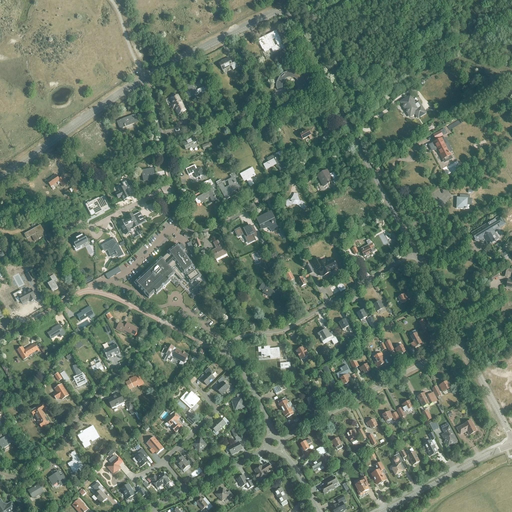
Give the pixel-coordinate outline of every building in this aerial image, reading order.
[(270,36),(267,38),(266,36),(262,38),(263,40),(259,42),(264,52),(271,49),(273,53),(281,49),(282,50),(285,48),(282,43),(275,46),(270,36)] [(236,62),(232,64),(229,59),(227,60),(226,59),(221,62),(222,62),(219,64),(223,71),(231,66),(233,70),(238,67),(236,62)] [(298,82),(304,93),(309,91),(303,79),(303,78),(302,77),(301,76),(300,75),(299,75),(299,74),(298,73),(297,73),(296,72),(295,72),(294,72),(293,72),(292,71),(291,71),(290,71),(289,71),(288,71),(287,72),(286,72),(285,72),(284,73),(283,74),(282,74),(281,75),(280,76),(280,77),(279,78),(278,78),(278,79),(277,80),(277,81),(277,82),(277,83),(276,84),(276,86),(276,87),(276,88),(277,89),(283,88),(282,87),(282,86),(282,85),(282,84),(283,84),(283,83),(283,82),(284,81),(284,80),(285,80),(285,79),(286,79),(286,78),(287,78),(288,78),(289,77),(290,77),(291,77),(292,77),(293,77),(294,78),(295,78),(295,79),(296,79),(297,80),(297,81),(298,81),(298,82)] [(203,87),(197,91),(194,86),(191,88),(190,87),(188,88),(193,97),(201,93),(203,96),(207,94),(203,87)] [(178,96),(177,96),(176,95),(175,95),(174,95),(173,95),(172,96),(171,97),(171,98),(172,99),(171,99),(178,115),(186,111),(178,96)] [(420,117),(425,113),(421,107),(418,109),(411,99),(402,105),(409,115),(416,111),(420,117)] [(120,129),(135,123),(132,116),(117,122),(120,129)] [(310,140),(312,138),(308,131),(301,135),(303,140),(309,137),(310,140)] [(433,135),(435,140),(443,136),(440,131),(433,135)] [(193,147),(194,148),(198,146),(194,138),(183,143),(186,150),(193,147)] [(442,160),(450,156),(444,144),(446,144),(444,139),(438,142),(429,147),(432,152),(434,151),(439,153),(442,160)] [(280,171),(285,168),(277,154),(267,159),(269,163),(263,165),(266,171),(277,165),(280,171)] [(200,168),(197,170),(195,166),(186,170),(189,176),(194,174),(196,179),(204,175),(200,168)] [(254,185),(251,179),(256,176),(254,172),(255,172),(253,168),(240,175),(242,179),(245,177),(250,187),(254,185)] [(153,174),(154,174),(153,169),(150,170),(150,169),(142,171),(143,179),(140,179),(140,182),(144,181),(144,182),(148,181),(148,182),(154,181),(153,174)] [(337,177),(332,180),(327,171),(317,176),(324,187),(333,182),(335,185),(339,182),(337,177)] [(238,190),(238,189),(241,187),(234,174),(230,176),(232,179),(229,181),(230,187),(225,189),(222,184),(220,181),(216,183),(218,186),(226,200),(230,198),(228,195),(238,190)] [(62,178),(59,180),(56,176),(47,182),(51,187),(50,187),(53,191),(56,189),(53,185),(57,183),(60,183),(63,187),(67,184),(62,178)] [(202,184),(205,189),(210,187),(207,181),(202,184)] [(133,193),(126,182),(122,184),(124,187),(118,190),(120,192),(119,192),(120,194),(119,195),(120,195),(121,197),(122,196),(124,200),(131,197),(129,194),(130,194),(131,194),(133,193)] [(213,202),(217,200),(213,193),(217,190),(214,185),(206,190),(208,192),(197,198),(197,199),(196,200),(196,201),(197,204),(199,204),(200,204),(201,203),(202,204),(206,201),(206,200),(210,197),(213,202)] [(75,193),(78,191),(75,186),(72,188),(70,190),(73,195),(75,193)] [(302,209),(304,210),(306,207),(304,206),(305,205),(304,203),(302,201),(300,201),(298,197),(298,194),(294,193),(293,196),(291,200),(289,199),(286,201),(285,203),(287,207),(292,205),(293,204),(296,205),(297,205),(302,209)] [(344,197),(334,203),(336,206),(341,203),(343,207),(346,206),(346,207),(348,206),(351,211),(353,210),(356,216),(361,213),(354,201),(356,201),(351,193),(347,195),(348,197),(345,198),(344,197)] [(467,198),(469,198),(470,195),(462,195),(462,198),(457,198),(456,209),(469,209),(469,205),(467,205),(467,198)] [(100,211),(108,207),(103,198),(94,202),(93,201),(86,205),(90,212),(93,210),(96,215),(101,212),(100,211)] [(127,218),(123,220),(130,233),(135,231),(133,228),(137,226),(138,228),(143,225),(141,221),(148,218),(143,209),(136,213),(135,213),(131,215),(132,217),(128,219),(127,218)] [(75,214),(66,218),(68,222),(77,217),(75,214)] [(274,231),(278,229),(271,215),(265,218),(264,217),(258,220),(262,228),(270,225),(274,231)] [(478,235),(481,239),(481,240),(484,239),(488,246),(494,242),(495,242),(496,242),(496,241),(498,239),(495,233),(493,229),(498,226),(499,228),(506,224),(501,216),(480,229),(480,228),(471,233),(474,238),(478,235)] [(248,225),(236,231),(238,237),(244,234),(247,241),(257,236),(253,227),(252,227),(251,225),(249,226),(248,225)] [(50,233),(45,235),(40,226),(24,234),(27,239),(31,236),(34,241),(44,236),(48,243),(54,240),(50,233)] [(84,234),(73,240),(76,247),(80,245),(80,246),(88,242),(84,234)] [(197,248),(201,246),(199,238),(194,239),(195,240),(193,241),(194,244),(196,243),(197,248)] [(113,240),(102,246),(104,251),(108,249),(110,255),(116,252),(118,257),(123,254),(115,240),(113,241),(113,240)] [(212,252),(216,260),(227,254),(219,240),(214,243),(217,249),(212,252)] [(361,252),(364,257),(372,253),(371,250),(374,248),(372,243),(360,250),(361,252)] [(197,261),(190,244),(187,245),(194,262),(197,261)] [(161,259),(135,284),(142,292),(149,299),(154,294),(155,293),(156,295),(162,289),(164,288),(165,287),(170,282),(171,281),(170,279),(175,274),(182,281),(186,277),(191,284),(201,276),(196,269),(196,270),(194,267),(184,254),(182,251),(178,246),(178,245),(168,253),(168,254),(162,260),(161,259)] [(300,253),(303,258),(311,253),(308,248),(300,253)] [(501,255),(504,261),(510,257),(507,252),(501,255)] [(326,260),(322,263),(319,258),(311,261),(316,271),(319,270),(319,271),(318,271),(321,277),(322,277),(323,277),(332,272),(338,268),(333,258),(327,261),(326,260)] [(304,267),(309,275),(312,273),(314,272),(310,264),(304,267)] [(121,273),(118,268),(105,276),(107,280),(121,273)] [(507,271),(511,272),(511,269),(508,268),(507,271),(505,271),(503,277),(506,278),(507,271)] [(489,275),(492,281),(500,276),(497,271),(489,275)] [(291,272),(286,275),(289,282),(294,279),(291,272)] [(54,275),(53,276),(52,274),(50,275),(51,275),(48,277),(49,278),(51,278),(53,281),(48,284),(53,292),(58,289),(54,282),(57,280),(54,275)] [(297,280),(301,287),(306,285),(303,280),(304,279),(303,277),(297,280)] [(281,289),(274,293),(274,292),(266,288),(267,286),(263,284),(259,289),(264,292),(271,296),(274,302),(280,299),(278,295),(282,293),(281,289)] [(18,296),(23,304),(29,301),(30,302),(36,299),(35,298),(35,297),(31,289),(18,296)] [(405,294),(398,298),(402,305),(407,302),(406,298),(407,298),(405,294)] [(410,304),(413,310),(418,307),(415,301),(410,304)] [(374,305),(377,312),(383,309),(380,302),(374,305)] [(91,319),(94,317),(93,315),(94,314),(89,307),(85,310),(85,311),(77,316),(81,321),(89,316),(91,319)] [(357,314),(361,321),(367,318),(363,311),(357,314)] [(424,320),(419,323),(423,330),(428,327),(424,320)] [(350,324),(348,326),(345,321),(339,324),(342,331),(347,328),(350,333),(354,331),(350,324)] [(127,323),(126,327),(119,323),(116,329),(123,333),(124,331),(135,336),(138,329),(127,323)] [(61,337),(65,334),(59,325),(55,328),(56,329),(48,334),(51,339),(60,334),(61,337)] [(323,332),(318,335),(324,344),(331,340),(334,345),(338,342),(332,332),(329,334),(327,331),(323,333),(323,332)] [(417,333),(410,337),(414,343),(411,344),(413,348),(421,344),(420,340),(417,333)] [(385,343),(390,352),(393,350),(389,341),(385,343)] [(380,345),(387,358),(390,357),(386,349),(383,343),(380,345)] [(38,352),(39,351),(35,344),(24,351),(22,347),(18,350),(24,360),(28,357),(28,356),(37,350),(38,352)] [(116,344),(103,350),(108,359),(110,358),(117,355),(120,353),(116,344)] [(167,362),(174,348),(168,344),(163,353),(167,355),(164,360),(167,362)] [(296,351),(301,361),(309,356),(304,346),(296,351)] [(400,355),(406,352),(402,346),(395,349),(397,353),(398,352),(400,355)] [(174,348),(167,362),(168,360),(170,362),(173,356),(182,360),(181,362),(184,363),(187,357),(185,356),(185,354),(174,348)] [(264,350),(261,351),(262,357),(270,356),(271,359),(280,358),(279,349),(268,350),(267,348),(264,348),(264,350)] [(374,361),(377,367),(385,363),(383,360),(385,359),(381,353),(374,357),(376,360),(374,361)] [(348,358),(353,370),(359,367),(353,355),(348,358)] [(91,367),(94,374),(103,370),(100,363),(98,359),(95,361),(97,365),(91,367)] [(365,374),(370,371),(367,364),(360,368),(362,371),(363,371),(365,374)] [(201,380),(207,386),(214,379),(211,375),(213,373),(209,368),(204,372),(207,375),(201,380)] [(60,375),(65,382),(69,379),(64,372),(60,375)] [(74,378),(78,387),(86,383),(82,374),(74,378)] [(340,379),(344,385),(349,382),(348,379),(349,378),(347,375),(340,379)] [(138,377),(135,379),(125,383),(127,386),(123,387),(128,395),(131,393),(130,389),(139,386),(137,383),(141,381),(138,377)] [(216,389),(221,395),(228,388),(223,383),(226,380),(223,377),(218,382),(221,385),(216,389)] [(439,386),(443,393),(450,389),(446,382),(439,386)] [(330,393),(335,390),(332,383),(325,387),(326,390),(328,389),(330,393)] [(60,398),(62,400),(68,396),(61,385),(55,389),(57,393),(53,395),(56,400),(60,398)] [(273,389),(276,394),(282,391),(279,386),(273,389)] [(433,389),(437,398),(441,396),(437,387),(433,389)] [(191,410),(200,400),(192,393),(188,397),(185,394),(180,400),(191,410)] [(430,395),(427,396),(425,393),(418,397),(423,407),(428,404),(429,405),(434,402),(430,395)] [(113,410),(125,404),(120,394),(116,396),(113,397),(113,398),(108,400),(113,410)] [(233,401),(235,410),(244,407),(242,398),(233,401)] [(282,411),(292,405),(291,403),(290,403),(289,403),(288,404),(286,400),(286,401),(285,399),(278,402),(279,405),(282,411)] [(19,410),(24,407),(20,400),(13,404),(15,408),(18,406),(19,410)] [(407,411),(408,412),(413,409),(409,401),(402,405),(404,408),(401,410),(401,409),(397,410),(401,418),(405,416),(403,413),(407,411)] [(132,415),(136,413),(131,402),(126,404),(132,415)] [(44,404),(31,411),(34,416),(35,415),(39,423),(42,428),(49,423),(42,411),(47,409),(44,404)] [(292,405),(282,411),(285,417),(286,416),(287,418),(294,415),(293,412),(295,411),(292,405)] [(180,429),(181,430),(183,428),(182,427),(177,421),(180,418),(174,412),(171,415),(172,416),(166,421),(172,427),(171,428),(176,433),(180,429)] [(396,413),(391,415),(390,412),(382,415),(386,422),(393,418),(394,421),(399,419),(396,413)] [(423,414),(426,421),(431,419),(427,412),(423,414)] [(186,421),(192,426),(195,423),(189,417),(186,421)] [(227,426),(230,424),(224,418),(222,420),(220,418),(211,427),(214,431),(213,432),(213,433),(216,436),(217,436),(218,434),(218,433),(218,432),(226,425),(227,426)] [(372,429),(378,427),(374,420),(367,424),(369,427),(370,426),(372,429)] [(469,435),(476,431),(471,421),(464,425),(457,429),(460,435),(465,432),(467,431),(469,435)] [(91,440),(92,442),(99,438),(93,426),(83,432),(83,433),(78,436),(85,448),(91,445),(89,441),(91,440)] [(451,442),(452,444),(457,442),(449,426),(442,430),(445,434),(442,436),(447,444),(451,442)] [(238,442),(241,441),(235,429),(231,431),(228,432),(233,441),(236,440),(237,441),(234,442),(235,444),(228,448),(225,450),(228,454),(230,452),(232,455),(242,450),(238,442)] [(358,431),(363,440),(367,438),(362,429),(358,431)] [(347,434),(352,443),(358,440),(354,434),(356,433),(354,430),(347,434)] [(0,439),(0,445),(2,449),(10,444),(9,443),(13,442),(7,433),(4,435),(6,437),(0,439)] [(369,437),(373,446),(377,444),(372,435),(369,437)] [(154,437),(147,443),(152,448),(150,450),(153,454),(155,452),(157,455),(164,449),(154,437)] [(338,451),(343,448),(338,438),(331,442),(333,446),(334,445),(338,451)] [(193,445),(199,452),(206,446),(200,439),(193,445)] [(308,445),(312,443),(310,440),(306,442),(305,442),(301,444),(303,448),(302,449),(304,452),(305,451),(305,452),(310,449),(308,445)] [(430,456),(437,452),(431,441),(424,445),(425,447),(423,447),(425,451),(427,450),(430,456)] [(327,448),(325,445),(323,446),(316,450),(320,457),(327,453),(326,452),(328,451),(327,448)] [(141,467),(148,462),(144,457),(147,455),(142,449),(138,453),(140,455),(136,458),(135,458),(134,459),(137,463),(138,462),(141,467)] [(80,471),(84,469),(74,452),(71,454),(74,459),(72,460),(73,461),(68,464),(69,467),(70,467),(72,470),(78,467),(80,471)] [(408,456),(413,466),(420,462),(414,452),(408,456)] [(401,472),(403,471),(399,465),(403,463),(398,454),(394,456),(395,458),(394,459),(394,460),(394,461),(394,462),(395,463),(396,463),(395,464),(396,466),(394,467),(393,467),(391,466),(390,467),(390,469),(390,470),(392,470),(393,470),(396,475),(397,474),(399,475),(401,474),(401,472)] [(189,461),(187,462),(182,457),(181,458),(180,457),(178,457),(177,459),(177,460),(177,461),(176,462),(183,471),(189,465),(191,463),(193,465),(195,463),(191,458),(188,460),(189,461)] [(311,465),(314,471),(323,466),(321,462),(324,460),(322,457),(315,461),(316,462),(311,465)] [(341,462),(341,463),(339,459),(335,462),(336,465),(337,465),(339,469),(343,467),(341,462)] [(111,470),(114,473),(120,468),(114,462),(107,467),(110,471),(111,470)] [(380,484),(381,484),(383,483),(384,482),(386,480),(381,471),(384,470),(380,463),(375,466),(378,471),(371,475),(377,485),(380,484)] [(265,473),(272,469),(268,464),(262,468),(261,466),(254,470),(256,473),(253,475),(256,480),(259,478),(259,479),(266,474),(265,473)] [(58,473),(56,470),(55,471),(54,471),(54,473),(53,473),(54,475),(54,476),(49,479),(54,486),(58,483),(60,486),(67,483),(63,476),(60,477),(58,473)] [(165,486),(170,482),(163,473),(157,478),(154,475),(150,479),(157,489),(163,483),(165,486)] [(247,483),(243,476),(237,479),(241,488),(246,485),(248,490),(255,486),(252,481),(247,483)] [(321,488),(324,494),(335,489),(333,485),(337,483),(334,477),(325,482),(327,485),(321,488)] [(360,494),(361,495),(365,493),(365,492),(369,490),(367,487),(370,485),(366,477),(362,479),(363,481),(355,485),(358,491),(357,491),(359,495),(360,494)] [(34,488),(29,492),(33,498),(43,492),(41,488),(39,485),(36,487),(35,487),(34,488)] [(121,489),(127,500),(135,495),(128,485),(121,489)] [(94,496),(101,503),(107,499),(102,493),(104,491),(100,486),(95,490),(97,493),(94,496)] [(229,491),(227,493),(223,489),(219,492),(218,492),(215,495),(218,498),(222,502),(228,497),(230,499),(233,496),(229,491)] [(275,493),(281,504),(288,500),(281,489),(275,493)] [(336,505),(331,507),(332,508),(332,509),(332,510),(332,511),(333,511),(341,511),(346,510),(342,502),(341,502),(345,500),(343,496),(337,499),(339,504),(336,505)] [(15,500),(23,511),(27,509),(20,497),(15,500)] [(12,501),(7,504),(4,503),(1,499),(0,499),(0,511),(13,511),(17,510),(12,501)] [(208,502),(206,504),(201,499),(196,503),(202,510),(205,508),(208,511),(212,507),(208,502)] [(73,506),(78,511),(85,511),(88,510),(79,500),(73,506)]
